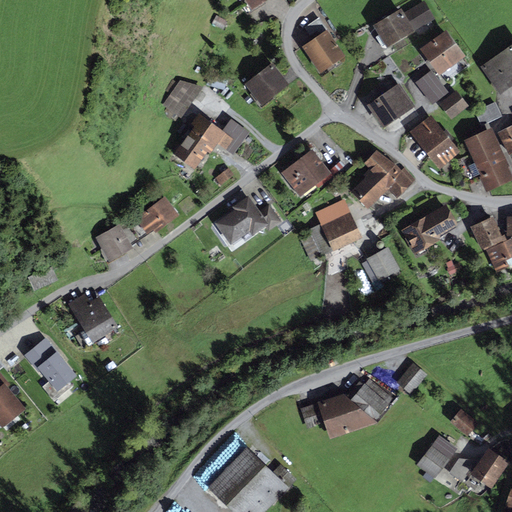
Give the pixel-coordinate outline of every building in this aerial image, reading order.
[(402,10),(375,26),(388,47),(435,19),(425,1),(404,13),(402,10)] [(313,39),(302,46),(320,73),(342,58),(318,22),(307,29),(313,39)] [(460,56),(444,34),(421,51),(437,73),(460,56)] [(511,44),(479,67),(497,94),(511,84),(511,44)] [(271,64),(245,82),(260,102),(285,84),(271,64)] [(443,88),(433,73),(418,84),(429,98),(443,88)] [(203,85),(180,80),(163,108),(182,120),(203,85)] [(410,108),(396,86),(367,105),(381,127),(410,108)] [(466,106),(456,94),(440,106),(451,119),(466,106)] [(502,117),(496,102),(477,111),(483,125),(502,117)] [(232,138),(198,116),(172,156),(193,170),(207,150),(210,152),(215,143),(225,150),(232,138)] [(457,150),(431,118),(411,134),(437,166),(457,150)] [(511,151),(511,126),(497,134),(507,154),(511,151)] [(511,180),(489,130),(464,141),(486,190),(511,180)] [(327,172),(310,152),(283,173),(300,194),(327,172)] [(409,183),(378,153),(365,167),(371,173),(352,194),(367,208),(387,187),(396,196),(409,183)] [(235,176),(230,169),(217,177),(222,185),(235,176)] [(259,215),(247,196),(232,206),(235,210),(215,223),(229,243),(247,232),(249,236),(265,225),(268,230),(281,222),(272,207),(259,215)] [(174,214),(162,197),(133,216),(145,233),(174,214)] [(444,208),(403,229),(414,252),(434,242),(431,236),(453,226),(444,208)] [(359,237),(348,213),(321,226),(332,250),(359,237)] [(499,240),(491,219),(471,227),(479,248),(499,240)] [(130,246),(118,224),(94,237),(106,259),(130,246)] [(511,236),(484,248),(494,271),(509,265),(505,255),(511,252),(511,236)] [(386,249),(367,259),(377,278),(396,269),(386,249)] [(51,267),(27,277),(33,290),(57,280),(51,267)] [(115,326),(99,298),(89,304),(84,296),(68,305),(89,341),(115,326)] [(70,371),(48,343),(31,357),(53,384),(70,371)] [(425,376),(413,366),(398,384),(411,394),(425,376)] [(344,394),(373,422),(389,407),(360,378),(344,394)] [(0,425),(19,409),(0,386),(0,425)] [(344,394),(319,402),(330,437),(373,422),(344,394)] [(461,413),(452,422),(468,436),(476,426),(461,413)] [(272,475),(246,449),(206,489),(228,511),(263,511),(293,482),(279,468),(272,475)] [(448,461),(431,449),(418,466),(435,478),(448,461)] [(507,465),(488,453),(472,477),(491,489),(507,465)] [(477,463),(461,461),(454,472),(466,480),(477,463)] [(511,511),(511,500),(506,498),(501,511),(511,511)]
